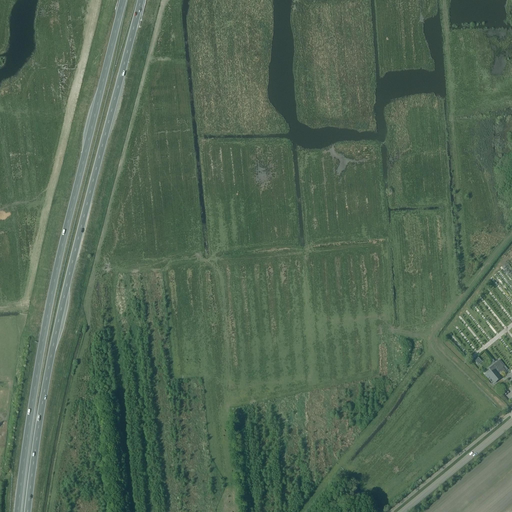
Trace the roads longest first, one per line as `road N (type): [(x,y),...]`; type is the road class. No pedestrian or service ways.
road 1 (trunk): [(27,511),(64,294),(140,0)]
road 2 (trunk): [(122,0),(50,296),(17,511)]
road 3 (track): [(511,234),(301,511)]
road 4 (tertiary): [(402,511),(511,421)]
